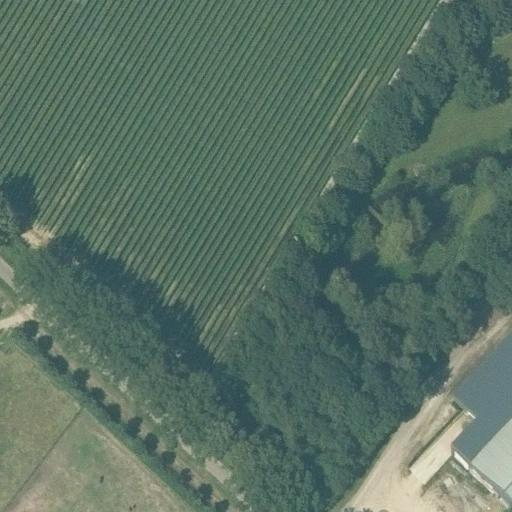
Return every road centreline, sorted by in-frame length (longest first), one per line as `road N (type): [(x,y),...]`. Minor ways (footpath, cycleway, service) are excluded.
road 1 (unclassified): [(262,511),(0,264)]
road 2 (unclassified): [(346,511),(511,286)]
